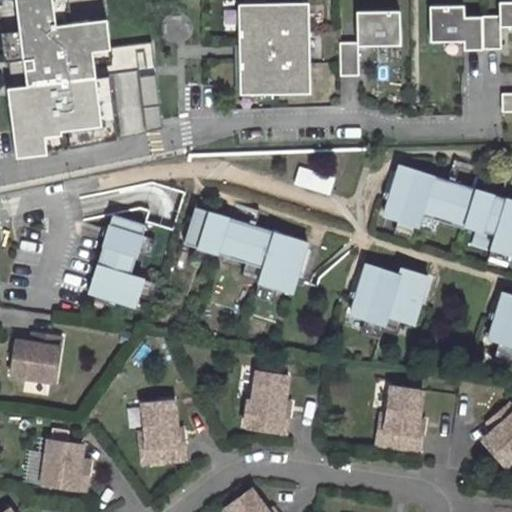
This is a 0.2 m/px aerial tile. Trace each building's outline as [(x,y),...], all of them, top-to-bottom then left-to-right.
[(69,0),(16,0),(20,29),(1,31),(5,61),(10,61),(13,86),(9,86),(18,155),(32,155),(48,152),(46,135),(63,133),(62,129),(69,128),(71,147),(118,137),(110,73),(139,70),(147,131),(163,127),(157,74),(141,76),(140,68),(155,66),(153,42),(111,47),(107,17),(72,21),(69,0)] [(340,42),(341,74),(358,74),(358,44),(400,44),(400,10),(368,10),(367,0),(355,0),(356,29),(358,29),(358,41),(340,42)] [(464,4),(429,4),(431,40),(463,39),(463,48),(501,48),(500,25),(511,24),(511,0),(498,0),(499,14),(464,15),(464,4)] [(310,1),(238,3),(241,93),(311,92),(310,1)] [(192,110),(217,108),(216,83),(190,84),(192,110)] [(511,92),(501,93),(502,112),(511,111),(511,92)] [(511,250),(511,195),(401,162),(386,212),(402,217),(419,223),(423,212),(437,216),(466,224),(466,222),(496,231),(492,244),(510,250),(511,250)] [(301,163),(295,182),(333,193),(339,174),(301,163)] [(294,291),(309,239),(196,205),(185,241),(264,265),(259,281),(278,286),(294,291)] [(419,223),(402,217),(397,232),(415,237),(419,225),(433,230),(437,216),(423,212),(419,223)] [(147,224),(114,213),(91,291),(137,305),(140,294),(145,277),(132,273),(147,224)] [(156,239),(144,235),(139,250),(152,253),(156,239)] [(510,250),(492,244),(487,259),(506,265),(510,250)] [(248,260),(243,276),(259,281),(264,265),(248,260)] [(368,261),(353,311),(387,321),(390,312),(414,320),(415,320),(429,273),(402,265),(400,271),(368,261)] [(153,298),(158,281),(145,277),(140,294),(153,298)] [(278,286),(259,281),(256,295),(274,300),(278,286)] [(511,290),(505,288),(491,335),(492,335),(511,341),(511,290)] [(414,320),(390,312),(387,321),(386,325),(401,329),(403,323),(412,325),(414,320)] [(49,333),(34,330),(32,341),(48,343),(49,333)] [(65,335),(49,333),(48,343),(32,341),(31,347),(17,346),(13,373),(58,380),(65,335)] [(511,341),(492,335),(490,342),(499,344),(498,350),(511,354),(511,341)] [(288,373),(257,369),(252,400),(249,423),(248,426),(286,432),(288,416),(281,415),(284,400),(288,373)] [(422,387),(391,382),(386,412),(382,443),(420,448),(422,433),(415,431),(418,416),(422,387)] [(176,398),(145,400),(147,430),(149,461),(188,458),(187,442),(180,443),(178,428),(176,398)] [(252,400),(247,399),(244,422),(249,423),(252,400)] [(511,453),(511,407),(505,399),(493,410),(500,417),(488,428),(493,433),(482,442),(501,463),(511,453)] [(291,401),(284,400),(281,415),(288,416),(291,401)] [(500,417),(493,410),(481,420),(488,428),(500,417)] [(386,412),(379,411),(375,442),(382,443),(386,412)] [(425,417),(418,416),(415,431),(422,433),(425,417)] [(185,427),(178,428),(180,443),(187,442),(185,427)] [(147,430),(140,430),(142,461),(149,461),(147,430)] [(77,442),(50,439),(43,484),(89,490),(91,475),(80,473),(82,458),(75,457),(77,442)] [(93,459),(82,458),(80,473),(91,475),(93,459)] [(268,511),(251,488),(225,506),(229,511),(268,511)]
